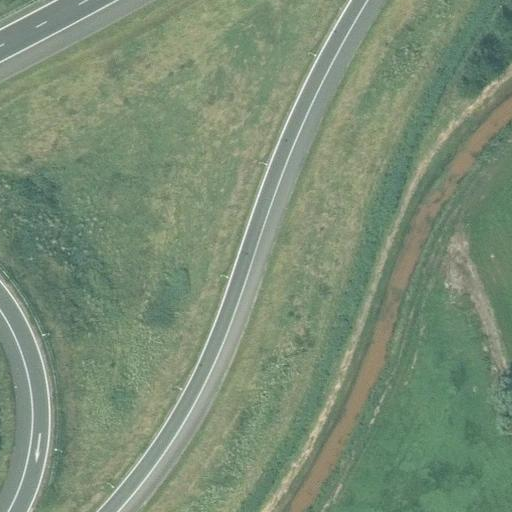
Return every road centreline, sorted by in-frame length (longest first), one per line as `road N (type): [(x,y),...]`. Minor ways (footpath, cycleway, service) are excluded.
road 1 (motorway): [(108,511),(201,377),(293,124),(359,0)]
road 2 (motorway): [(0,296),(25,340),(42,419),(38,465),(18,511)]
